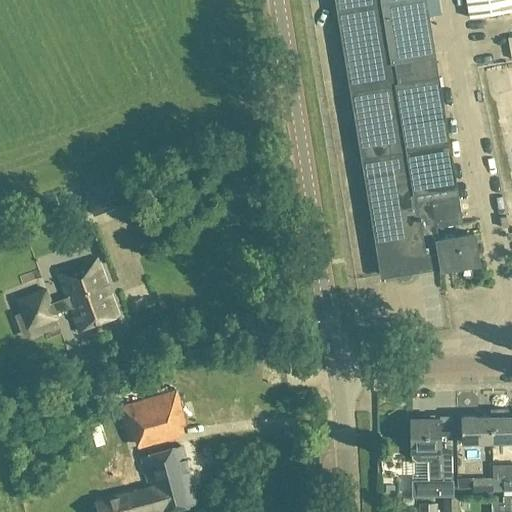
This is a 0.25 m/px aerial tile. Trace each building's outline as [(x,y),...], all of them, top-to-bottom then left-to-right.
[(337,0),(352,90),(438,76),(425,0),(337,0)] [(428,0),(428,8),(443,7),(442,0),(428,0)] [(511,0),(465,0),(468,18),(511,11),(511,0)] [(499,72),(511,68),(511,53),(495,58),(499,72)] [(438,76),(352,90),(382,275),(439,266),(440,271),(479,265),(474,234),(437,240),(435,228),(458,225),(458,223),(461,223),(438,76)] [(85,192),(93,215),(129,202),(121,179),(85,192)] [(502,228),(509,227),(506,217),(500,218),(502,228)] [(57,273),(66,298),(51,303),(46,289),(17,300),(28,329),(56,318),(55,314),(70,309),(78,332),(119,317),(98,259),(57,273)] [(185,426),(176,391),(119,407),(129,442),(134,442),(136,449),(185,435),(184,427),(185,426)] [(511,416),(491,417),(492,443),(511,442),(511,416)] [(440,417),(411,418),(412,454),(412,456),(412,459),(416,462),(427,462),(427,480),(411,480),(411,497),(412,497),(454,496),(453,449),(440,449),(440,417)] [(492,443),(491,417),(461,417),(461,443),(492,443)] [(142,458),(150,487),(102,500),(105,511),(167,511),(197,504),(183,447),(142,458)] [(386,472),(388,490),(405,489),(403,470),(386,472)] [(511,477),(503,478),(503,492),(503,498),(511,497),(511,477)] [(472,493),(493,493),(494,478),(472,478),(472,493)] [(444,497),(444,511),(458,511),(458,497),(444,497)] [(491,502),(491,511),(511,511),(511,497),(503,498),(504,502),(491,502)]
